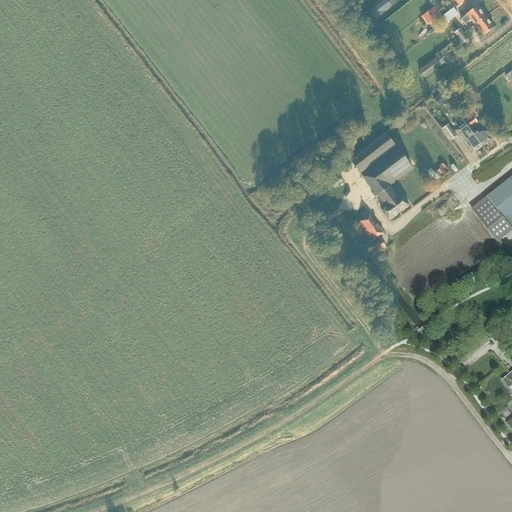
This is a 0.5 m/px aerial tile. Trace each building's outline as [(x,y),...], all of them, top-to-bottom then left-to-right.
[(386,0),(383,0),(369,12),(375,19),(391,6),(386,0)] [(434,8),(439,4),(435,0),(432,0),(418,11),(422,16),(433,8),(434,8)] [(438,13),(443,9),(439,4),(434,8),(438,13)] [(475,26),(485,17),(477,7),(462,18),(467,24),(471,21),(475,26)] [(451,20),(458,15),(453,8),(441,17),(446,24),(451,20)] [(479,40),(494,28),(485,17),(475,26),(479,32),(476,35),(479,40)] [(458,39),(463,35),(460,30),(455,34),(458,39)] [(463,44),(468,40),(463,35),(458,39),(463,44)] [(444,63),(439,56),(419,71),(424,78),(444,63)] [(465,125),(481,147),(491,140),(482,128),(481,129),(473,119),(476,117),(472,111),(461,119),(464,123),(462,124),(463,126),(465,125)] [(472,153),(481,147),(465,125),(463,126),(462,124),(455,130),(472,153)] [(456,136),(448,125),(442,129),(450,141),(456,136)] [(389,186),(413,169),(385,133),(349,161),(385,207),(381,210),(389,221),(409,206),(401,195),(398,198),(389,186)] [(511,176),(488,196),(472,209),(498,242),(511,230),(511,176)] [(342,182),(338,177),(330,183),(334,188),(342,182)] [(365,234),(377,225),(370,215),(354,227),(361,237),(365,234)] [(378,238),(383,234),(377,225),(365,234),(368,237),(364,240),(367,244),(366,245),(374,256),(385,247),(378,238)] [(511,370),(501,380),(504,383),(511,376),(511,370)]
